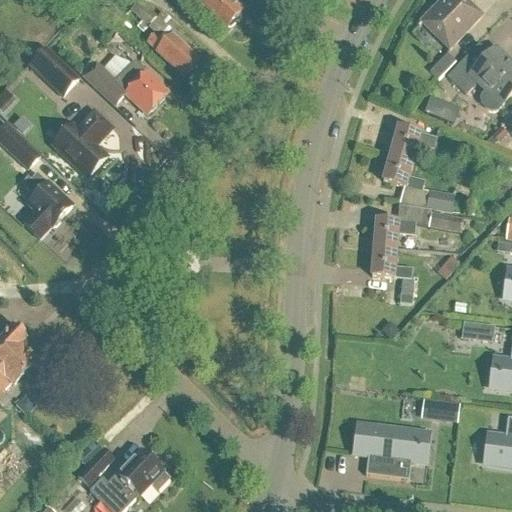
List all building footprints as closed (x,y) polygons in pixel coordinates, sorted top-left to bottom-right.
[(194,0),(203,8),(200,11),(224,34),(227,31),(231,32),(236,26),(236,23),(242,16),(229,3),(228,0),(194,0)] [(449,54),(481,20),(459,0),(446,0),(420,27),(449,54)] [(198,65),(170,40),(179,31),(161,15),(156,20),(139,5),(130,15),(142,26),(136,32),(143,38),(147,33),(154,39),(146,48),(183,82),(198,65)] [(30,71),(64,103),(81,85),(47,52),(30,71)] [(511,98),(511,68),(495,52),(474,74),(463,64),(445,82),(464,100),(476,89),(484,97),(480,101),(479,105),(480,109),(487,116),(491,117),(495,116),(499,111),(499,112),(511,98)] [(430,76),(438,84),(456,66),(447,58),(430,76)] [(115,62),(102,75),(95,69),(82,83),(114,112),(125,100),(146,121),(167,99),(134,68),(132,70),(131,68),(115,62)] [(73,130),(52,152),(86,184),(107,163),(95,152),(112,134),(93,116),(77,134),(73,130)] [(511,117),(502,128),(511,136),(511,117)] [(6,128),(0,134),(0,149),(28,175),(41,161),(6,128)] [(499,131),(491,140),(497,146),(498,148),(507,138),(499,131)] [(436,143),(397,132),(389,159),(412,166),(416,150),(433,154),(436,143)] [(350,187),(369,194),(387,146),(367,139),(350,187)] [(389,159),(382,186),(404,192),(399,210),(463,221),(466,204),(429,196),(429,197),(421,195),(424,186),(408,181),(412,166),(389,159)] [(511,172),(497,163),(488,178),(504,187),(511,172)] [(23,230),(39,245),(50,233),(52,234),(74,211),(48,187),(47,187),(36,178),(31,184),(28,181),(23,186),(26,189),(24,191),(34,201),(26,211),(34,218),(23,230)] [(375,226),(373,254),(396,255),(398,239),(413,240),(414,229),(429,230),(428,233),(459,238),(462,224),(431,218),(431,216),(398,211),(397,227),(375,226)] [(373,254),(370,282),(394,283),(394,282),(401,283),(410,283),(411,273),(395,271),(396,255),(373,254)] [(451,262),(436,277),(445,285),(460,270),(451,262)] [(413,284),(410,283),(401,283),(399,306),(412,307),(413,284)] [(0,402),(4,398),(2,396),(10,388),(13,390),(37,365),(23,352),(27,348),(23,343),(25,340),(17,332),(16,334),(13,331),(0,344),(0,402)] [(511,394),(511,345),(510,366),(501,365),(497,392),(511,394)] [(511,422),(507,422),(505,442),(488,440),(484,468),(511,471),(511,422)] [(423,437),(358,430),(354,457),(368,458),(365,480),(409,485),(411,463),(420,464),(423,437)] [(78,481),(89,492),(115,464),(104,453),(78,481)] [(162,476),(140,455),(108,488),(102,483),(89,497),(105,511),(128,511),(139,502),(140,503),(153,490),(158,495),(168,484),(161,477),(162,476)]
